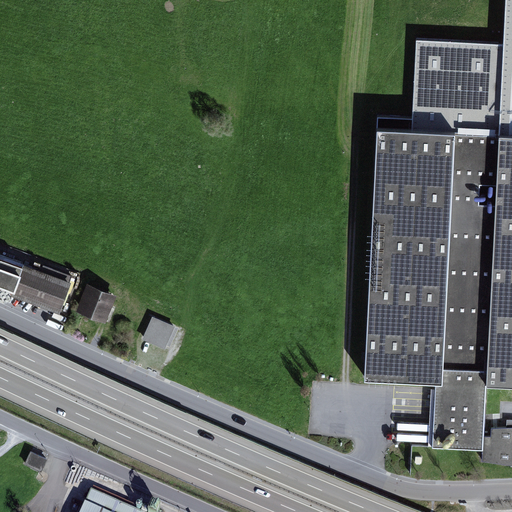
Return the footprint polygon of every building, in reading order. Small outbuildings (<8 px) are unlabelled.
[(379,115),(365,376),(436,380),(433,443),(483,446),(482,457),(511,462),(511,423),(484,425),(486,382),(511,383),(511,0),(503,0),(502,40),(415,35),(411,117),(379,115)] [(26,271),(0,260),(0,288),(6,291),(5,295),(61,316),(72,285),(27,268),(26,271)] [(116,297),(88,286),(78,314),(106,324),(116,297)] [(152,313),(142,336),(166,346),(176,322),(152,313)] [(41,473),(47,460),(31,452),(25,465),(41,473)] [(142,511),(92,490),(81,511),(142,511)]
